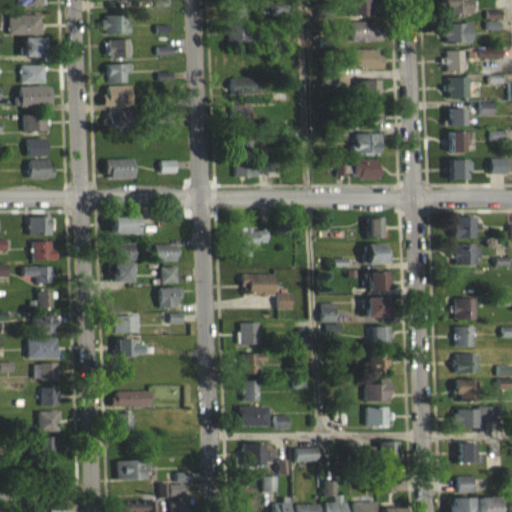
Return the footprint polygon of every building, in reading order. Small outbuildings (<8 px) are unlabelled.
[(41,0),(17,0),(17,15),(41,16),(41,0)] [(468,4),(439,4),(440,24),(468,23),(468,4)] [(166,5),(154,5),(154,14),(166,14),(166,5)] [(373,6),(346,6),(346,24),(373,25),(373,6)] [(227,26),(245,27),(245,10),(227,10),(227,26)] [(39,42),(39,22),(6,23),(6,43),(39,42)] [(126,42),(126,23),(100,24),(101,42),(126,42)] [(347,30),(347,50),(378,49),(377,29),(347,30)] [(497,38),(497,30),(483,29),(483,38),(497,38)] [(467,31),(442,32),(442,52),(468,51),(467,31)] [(226,52),(249,52),(248,32),(226,33),(226,52)] [(168,33),(154,33),(154,41),(168,41),(168,33)] [(42,45),(19,46),(19,65),(42,65),(42,45)] [(127,48),(104,48),(105,66),(127,65),(127,48)] [(154,55),(155,64),(169,63),(168,54),(154,55)] [(379,77),(379,57),(343,59),(343,78),(379,77)] [(499,57),(475,58),(475,68),(499,67),(499,57)] [(441,79),(462,79),(461,58),(441,59),(441,79)] [(104,91),(123,91),(123,81),(128,81),(128,72),(104,73),(104,91)] [(18,92),(42,91),(42,73),(18,74),(18,92)] [(155,90),(170,91),(170,80),(155,80),(155,90)] [(485,92),(499,91),(498,83),(485,84),(485,92)] [(465,85),(445,85),(445,93),(438,93),(438,100),(445,100),(445,106),(465,106),(465,85)] [(257,86),(228,86),(229,102),(258,102),(257,86)] [(375,89),(357,88),(356,106),(375,107),(375,89)] [(48,114),(47,94),(16,95),(16,104),(12,104),(13,115),(48,114)] [(102,114),(128,114),(128,94),(101,95),(102,114)] [(476,123),(489,123),(490,110),(476,110),(476,123)] [(250,126),(250,111),(230,111),(230,125),(250,126)] [(359,130),(380,130),(380,113),(359,113),(359,130)] [(446,134),(462,134),(462,116),(446,117),(446,134)] [(105,139),(120,138),(119,119),(104,120),(105,139)] [(20,123),(21,140),(44,139),(43,122),(20,123)] [(446,140),(447,160),(462,160),(462,148),(468,148),(468,139),(446,140)] [(487,139),(487,149),(503,149),(502,139),(487,139)] [(269,141),(257,140),(256,152),(269,153),(269,141)] [(251,158),(252,143),(235,142),(234,158),(251,158)] [(350,162),(378,162),(378,142),(350,142),(350,162)] [(24,147),(25,164),(45,164),(44,146),(24,147)] [(104,188),(131,187),(131,167),(103,168),(104,188)] [(351,187),(377,186),(377,174),(374,174),(374,167),(350,168),(351,187)] [(487,182),(504,182),(504,167),(487,167),(487,182)] [(25,187),(49,186),(48,168),(25,169),(25,187)] [(157,181),(173,181),(173,169),(157,168),(157,181)] [(447,188),(463,188),(463,168),(446,168),(447,188)] [(232,169),(232,185),(254,186),(255,170),(232,169)] [(342,169),(333,169),(333,185),(343,184),(342,169)] [(135,242),(135,222),(108,222),(108,242),(135,242)] [(50,225),(26,225),(26,243),(50,243),(50,225)] [(380,225),(364,225),(364,246),(381,246),(380,225)] [(450,247),(474,246),(474,225),(450,225),(450,247)] [(237,265),(248,265),(249,256),(255,256),(255,249),(264,250),(264,237),(237,237),(237,265)] [(51,249),(29,250),(29,268),(51,268),(51,249)] [(110,268),(131,268),(132,252),(110,252),(110,268)] [(388,272),(388,258),(381,258),(381,252),(361,252),(361,271),(388,272)] [(175,269),(175,253),(151,253),(152,270),(175,269)] [(452,253),(451,273),(476,273),(476,253),(452,253)] [(129,271),(110,270),(109,290),(129,291),(129,271)] [(19,275),(19,285),(33,284),(33,292),(49,291),(49,274),(19,275)] [(158,292),(174,291),(174,275),(157,275),(158,292)] [(365,280),(365,299),(387,298),(387,280),(365,280)] [(271,304),(271,283),(240,283),(239,303),(271,304)] [(176,296),(155,296),(155,316),(177,315),(176,296)] [(34,316),(51,316),(51,299),(34,300),(34,316)] [(289,302),(273,302),(274,317),(289,317),(289,302)] [(385,305),(362,306),(362,325),(385,325),(385,305)] [(472,307),(451,306),(451,328),(472,328),(472,307)] [(318,331),(333,330),(333,311),(317,312),(318,331)] [(179,321),(158,321),(158,331),(179,332),(179,321)] [(55,323),(36,323),(36,341),(55,341),(55,323)] [(111,341),(134,341),(134,324),(111,324),(111,341)] [(237,353),(256,352),(256,330),(236,331),(237,353)] [(385,351),(384,335),(369,335),(369,352),(385,351)] [(452,355),(470,355),(470,335),(452,335),(452,355)] [(511,335),(499,335),(498,346),(511,345),(511,335)] [(305,343),(294,343),(295,357),(305,356),(305,343)] [(54,366),(53,346),(23,347),(24,367),(54,366)] [(142,352),(129,352),(129,347),(112,347),(112,364),(142,364),(142,352)] [(384,382),(385,361),(366,361),(366,382),(384,382)] [(258,382),(258,370),(263,370),(263,362),(238,362),(238,382),(258,382)] [(474,363),(452,363),(452,381),(474,381),(474,363)] [(30,371),(29,389),(53,389),(54,372),(30,371)] [(510,385),(510,374),(495,374),(495,385),(510,385)] [(361,410),(386,409),(386,387),(376,387),(376,392),(361,392),(361,410)] [(510,387),(495,387),(495,398),(510,398),(510,387)] [(474,388),(452,388),(452,402),(457,402),(457,409),(475,409),(474,388)] [(256,409),(255,389),(240,389),(240,409),(256,409)] [(55,396),(38,395),(37,414),(54,414),(55,396)] [(112,399),(112,414),(146,415),(146,400),(112,399)] [(265,415),(235,415),(234,435),(265,435),(265,415)] [(362,434),(387,434),(387,415),(363,415),(362,434)] [(475,436),(476,429),(496,430),(496,417),(451,415),(450,436),(475,436)] [(54,440),(55,420),(34,419),(34,439),(54,440)] [(330,421),(330,430),(344,429),(344,420),(330,421)] [(114,439),(130,439),(129,421),(114,422),(114,439)] [(286,437),(286,424),(272,424),(272,437),(286,437)] [(55,464),(54,445),(37,445),(38,465),(55,464)] [(396,450),(376,450),(377,470),(396,469),(396,450)] [(472,452),(456,451),(456,471),(478,472),(479,462),(472,462),(472,452)] [(269,472),(268,458),(262,458),(261,452),(238,452),(239,473),(269,472)] [(314,470),(313,456),(290,456),(291,471),(314,470)] [(147,468),(112,469),(113,488),(143,487),(143,477),(147,477),(147,468)] [(283,468),(275,468),(275,482),(284,482),(283,468)] [(392,501),(391,478),(377,478),(377,501),(392,501)] [(469,484),(454,484),(454,501),(470,501),(469,484)] [(272,500),(273,485),(259,485),(259,500),(272,500)] [(181,492),(155,493),(155,505),(181,504),(181,492)] [(164,511),(164,500),(185,499),(185,511),(164,511)] [(320,511),(320,500),(341,499),(341,511),(320,511)] [(347,511),(347,500),(372,500),(372,511),(347,511)]
